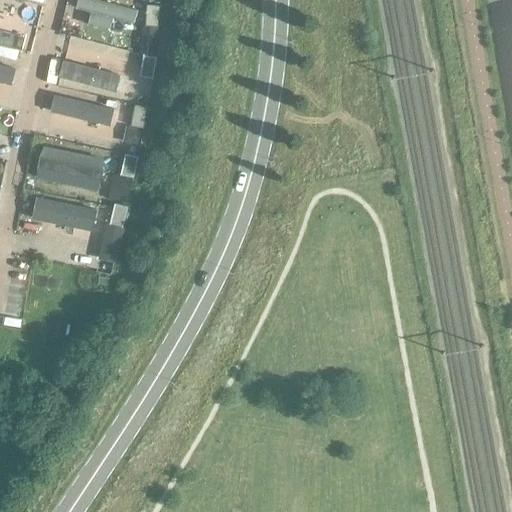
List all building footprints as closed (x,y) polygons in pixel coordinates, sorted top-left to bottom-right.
[(137,12),(93,0),(79,0),(76,9),(91,13),(88,25),(109,31),(112,18),(133,24),(137,12)] [(146,26),(159,26),(160,5),(147,5),(146,26)] [(0,16),(0,45),(22,51),(26,38),(0,30),(0,16)] [(140,77),(153,79),(157,58),(144,56),(140,77)] [(57,80),(117,97),(122,81),(62,64),(57,80)] [(0,85),(12,88),(16,71),(0,67),(0,85)] [(112,128),(115,112),(52,99),(49,114),(112,128)] [(135,106),(131,126),(144,129),(148,108),(135,106)] [(138,146),(142,130),(129,127),(125,143),(138,146)] [(43,147),(37,179),(96,191),(103,159),(43,147)] [(134,178),(136,168),(138,158),(126,155),(121,175),(134,178)] [(127,204),(132,178),(113,174),(108,200),(127,204)] [(37,198),(33,220),(95,231),(99,209),(37,198)] [(123,228),(125,218),(128,208),(115,205),(111,225),(123,228)] [(107,225),(99,258),(116,261),(124,229),(107,225)] [(98,284),(102,285),(103,285),(108,286),(109,280),(100,278),(98,284)]
